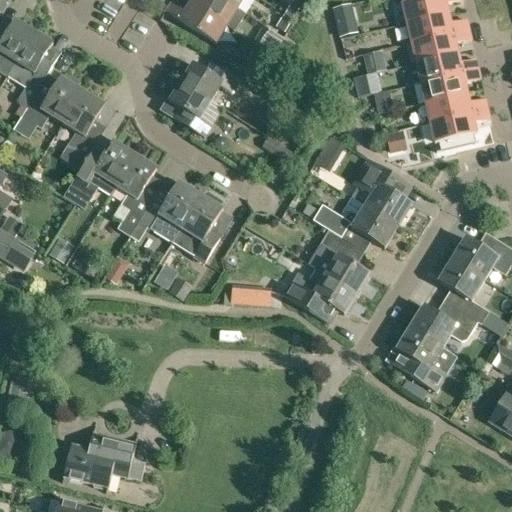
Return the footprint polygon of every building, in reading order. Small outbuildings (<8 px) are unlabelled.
[(11,0),(0,0),(0,18),(7,7),(11,0)] [(238,11),(220,0),(193,0),(190,5),(227,28),(238,11)] [(220,0),(238,11),(244,0),(220,0)] [(406,26),(449,16),(447,6),(462,2),(461,0),(424,0),(402,5),(406,26)] [(227,28),(190,5),(185,14),(171,5),(165,15),(216,46),(227,28)] [(449,16),(406,26),(411,46),(469,32),(467,22),(451,26),(449,16)] [(16,64),(35,34),(16,22),(14,26),(4,20),(3,20),(0,25),(0,65),(2,65),(6,58),(16,64)] [(469,32),(411,46),(416,66),(458,56),(456,46),(472,42),(469,32)] [(16,64),(8,78),(26,89),(26,90),(18,101),(20,106),(27,111),(38,94),(49,76),(53,69),(62,54),(52,48),(53,46),(35,34),(16,64)] [(269,63),(256,55),(245,74),(258,82),(269,63)] [(461,65),(458,56),(416,66),(420,85),(479,72),(476,62),(461,65)] [(192,66),(181,85),(211,103),(222,85),(236,93),(242,82),(212,64),(206,74),(192,66)] [(479,72),(420,85),(425,105),(468,95),(465,85),(481,82),(479,72)] [(50,118),(63,126),(83,94),(77,89),(80,84),(67,77),(64,81),(62,80),(48,101),(38,94),(27,111),(22,119),(42,131),(50,118)] [(211,103),(181,85),(169,104),(183,112),(177,122),(204,139),(211,129),(200,122),(211,103)] [(105,107),(83,94),(63,126),(76,134),(68,147),(88,160),(100,141),(103,135),(92,128),(105,107)] [(470,105),(468,95),(425,105),(430,125),(488,111),(486,101),(470,105)] [(488,111),(430,125),(435,146),(477,136),(475,125),(490,121),(488,111)] [(304,137),(290,128),(280,145),(294,154),(304,137)] [(274,157),(280,147),(268,139),(262,149),(274,157)] [(335,139),(322,167),(341,175),(353,147),(335,139)] [(110,198),(116,188),(135,158),(113,144),(111,148),(100,141),(88,160),(72,185),(64,199),(80,208),(88,195),(93,198),(98,190),(110,198)] [(413,141),(394,145),(397,156),(415,153),(413,141)] [(296,156),(280,147),(274,157),(279,160),(290,166),(296,156)] [(135,158),(116,188),(128,196),(122,207),(129,211),(117,231),(130,239),(139,224),(155,200),(143,193),(157,171),(135,158)] [(290,166),(279,160),(267,181),(277,187),(290,166)] [(413,190),(397,181),(372,165),(358,189),(351,199),(398,228),(412,206),(405,202),(413,190)] [(0,219),(11,201),(0,194),(0,187),(5,179),(0,175),(0,219)] [(155,199),(155,200),(139,224),(172,245),(201,198),(179,185),(166,206),(155,199)] [(223,212),(201,198),(172,245),(205,265),(221,240),(210,233),(223,212)] [(313,223),(329,233),(330,233),(352,247),(357,250),(364,238),(385,250),(398,228),(351,199),(344,211),(349,214),(345,221),(323,207),(313,223)] [(3,233),(0,230),(0,256),(6,261),(24,272),(35,253),(3,233)] [(352,247),(330,233),(329,233),(308,266),(316,271),(316,272),(356,296),(369,276),(343,260),(352,247)] [(75,249),(60,239),(49,257),(64,266),(75,249)] [(452,262),(485,282),(493,270),(506,278),(511,268),(511,251),(495,241),(487,253),(466,240),(452,262)] [(485,282),(452,262),(439,284),(451,291),(444,304),(482,327),(489,314),(472,304),(485,282)] [(356,296),(316,272),(309,282),(298,275),(284,299),(309,314),(318,301),(344,317),(356,296)] [(190,289),(179,282),(171,295),(182,302),(190,289)] [(482,327),(444,304),(436,316),(424,308),(410,330),(443,350),(456,329),(478,342),(482,334),(493,341),(495,337),(498,339),(499,338),(482,327)] [(453,357),(443,350),(410,330),(397,352),(418,365),(412,375),(410,378),(436,394),(445,380),(441,377),(453,357)] [(511,370),(511,354),(497,346),(486,364),(498,371),(501,367),(510,373),(511,370)] [(435,399),(428,395),(416,387),(411,394),(430,407),(435,399)] [(511,397),(508,395),(490,424),(511,437),(511,397)] [(136,445),(93,435),(89,452),(71,447),(63,484),(107,495),(112,476),(141,483),(145,465),(132,462),(136,445)] [(103,511),(104,509),(59,498),(55,511),(103,511)]
